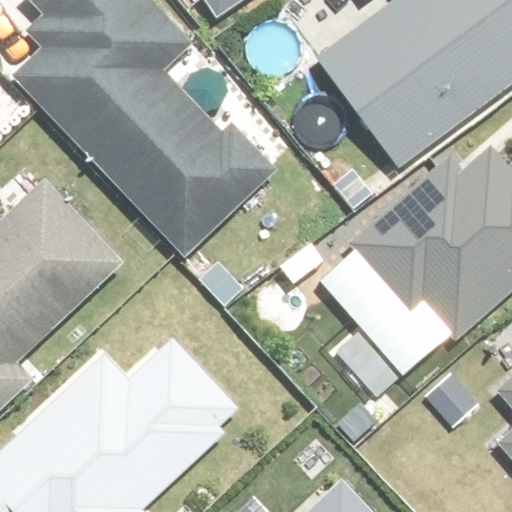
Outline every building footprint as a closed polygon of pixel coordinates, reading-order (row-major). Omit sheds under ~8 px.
[(197,61),(140,0),(42,0),(40,2),(48,11),(30,28),(50,49),(17,80),(188,263),(294,164),(247,114),(197,61)] [(511,90),(511,0),(408,0),(323,64),(403,172),(511,90)] [(511,158),(502,167),(494,158),(467,181),(459,172),(360,256),(413,318),(426,307),(459,347),(511,301),(511,158)] [(125,271),(50,190),(0,235),(0,418),(38,384),(21,367),(125,271)] [(150,511),(243,420),(170,346),(130,386),(104,360),(0,462),(0,511),(150,511)] [(366,511),(345,488),(319,511),(366,511)]
